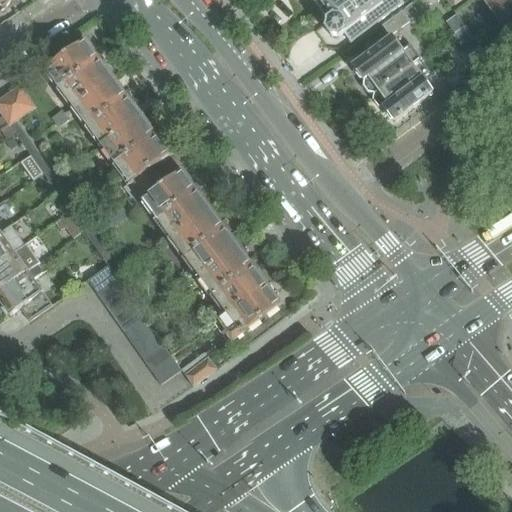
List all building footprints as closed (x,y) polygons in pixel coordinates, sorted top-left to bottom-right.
[(0,11),(15,0),(0,0),(0,5),(1,7),(0,7),(0,11)] [(311,0),(319,11),(320,12),(336,0),(311,0)] [(336,0),(320,12),(327,22),(326,30),(331,37),(339,38),(344,35),(351,45),(402,6),(397,0),(336,0)] [(511,0),(450,0),(455,5),(462,0),(481,0),(505,32),(511,26),(511,0)] [(403,13),(384,27),(391,37),(410,23),(403,13)] [(467,29),(455,38),(469,57),(481,48),(467,29)] [(410,48),(402,54),(391,39),(352,68),(353,69),(363,82),(361,88),(367,97),(373,96),(417,62),(419,60),(410,48)] [(88,44),(86,45),(85,44),(81,47),(80,45),(71,52),(72,53),(72,54),(60,62),(59,61),(50,67),(51,69),(46,72),(75,110),(115,80),(108,70),(106,71),(93,54),(94,53),(88,44)] [(431,95),(420,79),(426,75),(417,62),(373,96),(371,101),(376,109),(382,109),(394,123),(431,95)] [(121,91),(122,90),(115,80),(75,110),(103,148),(143,118),(136,108),(134,109),(121,91)] [(448,84),(443,88),(447,93),(452,90),(448,84)] [(25,117),(36,110),(20,89),(10,97),(6,99),(0,103),(0,112),(24,148),(31,143),(17,123),(21,120),(25,117)] [(63,113),(52,120),(56,124),(66,117),(63,113)] [(66,117),(56,124),(59,129),(69,121),(66,117)] [(170,155),(164,146),(162,147),(148,130),(151,128),(143,118),(103,148),(130,185),(124,190),(131,200),(158,179),(152,171),(169,158),(169,156),(170,155)] [(14,141),(7,146),(12,152),(19,147),(14,141)] [(52,187),(58,182),(31,143),(24,148),(52,187)] [(203,202),(190,184),(191,183),(184,174),(183,175),(182,174),(164,187),(158,179),(131,200),(138,208),(144,204),(171,241),(212,211),(204,200),(203,202)] [(85,235),(91,230),(58,182),(52,187),(72,215),(85,234),(85,235)] [(0,217),(10,211),(5,204),(0,207),(0,217)] [(218,222),(219,221),(212,211),(171,241),(200,279),(240,249),(232,238),(231,239),(218,222)] [(73,242),(85,234),(72,215),(60,224),(73,242)] [(0,265),(24,248),(11,229),(1,236),(0,236),(0,265)] [(106,264),(112,260),(91,230),(85,235),(106,264)] [(0,265),(0,294),(40,267),(26,247),(24,248),(0,265)] [(246,260),(247,258),(240,249),(200,279),(228,317),(267,288),(266,287),(267,285),(261,277),(259,277),(246,260)] [(34,282),(56,265),(52,259),(40,267),(0,294),(0,303),(9,317),(19,309),(42,294),(34,282)] [(118,282),(109,269),(105,272),(88,284),(97,297),(118,282)] [(118,282),(97,297),(106,309),(126,295),(118,282)] [(280,308),(281,307),(267,288),(228,317),(218,324),(232,343),(265,319),(266,321),(281,310),(280,308)] [(51,307),(50,306),(42,294),(19,309),(29,323),(51,307)] [(115,322),(136,307),(126,295),(106,309),(115,322)] [(124,335),(145,320),(136,307),(115,322),(124,335)] [(133,348),(154,333),(145,320),(124,335),(133,348)] [(142,361),(163,346),(154,333),(133,348),(142,361)] [(172,359),(171,359),(163,346),(142,361),(151,374),(172,359)] [(215,372),(214,372),(203,356),(181,373),(193,389),(215,372)] [(161,387),(181,373),(172,359),(151,374),(161,387)]
